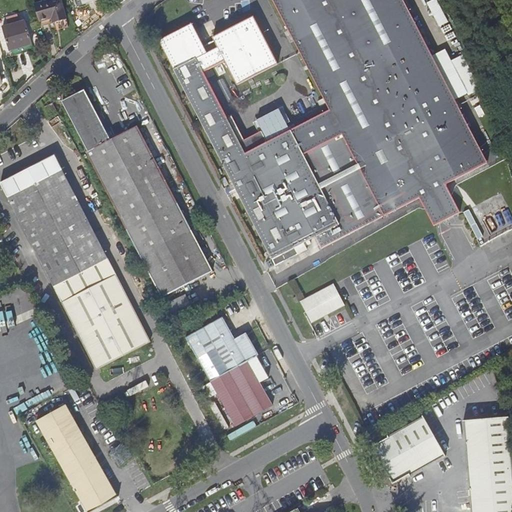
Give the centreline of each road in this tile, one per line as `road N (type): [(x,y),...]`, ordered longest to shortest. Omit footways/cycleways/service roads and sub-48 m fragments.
road 1 (unclassified): [(119,22),(323,422)]
road 2 (unknown): [(167,359),(112,382),(89,374),(0,207)]
road 3 (unknown): [(50,144),(167,359)]
road 4 (unclassified): [(165,511),(323,422)]
road 5 (residential): [(0,123),(119,22)]
road 6 (unknown): [(167,359),(229,475)]
road 7 (unknown): [(138,511),(67,401)]
